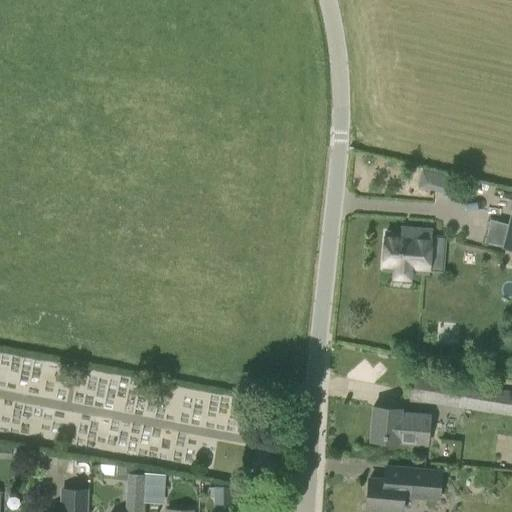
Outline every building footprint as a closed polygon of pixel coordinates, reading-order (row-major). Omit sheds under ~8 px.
[(452,178),(422,170),(418,186),(433,190),(448,194),(452,178)] [(412,229),(412,234),(385,232),(382,269),(394,270),(393,276),(409,277),(409,271),(423,272),(427,273),(430,230),(412,229)] [(511,391),(408,374),(406,393),(406,399),(462,408),(511,416),(511,391)] [(427,444),(429,414),(400,412),(400,409),(372,407),(370,440),(397,442),(427,444)] [(0,444),(0,458),(11,459),(12,446),(0,444)] [(65,474),(90,475),(91,459),(65,458),(65,474)] [(127,473),(138,474),(139,468),(117,466),(116,479),(127,480),(127,473)] [(366,509),(400,511),(402,496),(422,497),(424,470),(386,466),(385,480),(369,478),(366,509)] [(127,473),(127,480),(126,501),(142,502),(144,474),(138,474),(127,473)] [(144,473),(144,474),(142,502),(157,503),(158,489),(163,489),(163,482),(163,474),(144,473)] [(214,505),(232,505),(232,487),(214,487),(214,505)] [(87,511),(88,488),(60,488),(58,511),(87,511)] [(272,511),(273,504),(261,503),(260,511),(272,511)]
